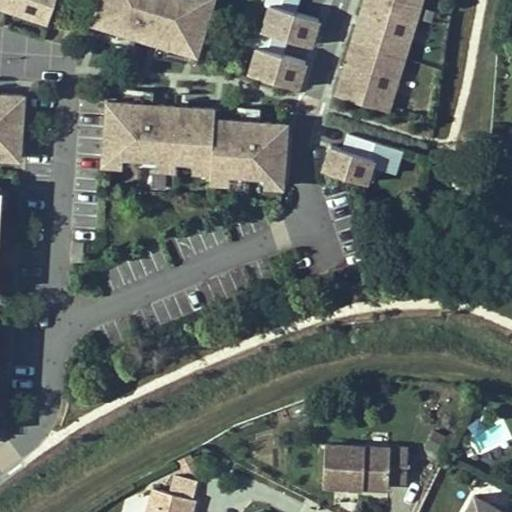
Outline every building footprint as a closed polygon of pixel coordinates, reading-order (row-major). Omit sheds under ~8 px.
[(0,0),(50,15),(55,0),(0,0)] [(197,57),(214,0),(196,0),(196,2),(189,0),(102,0),(94,26),(197,57)] [(298,0),(264,0),(246,69),(300,83),(309,47),(311,48),(322,6),(298,0)] [(425,0),(365,0),(335,98),(390,115),(425,0)] [(0,155),(19,157),(24,82),(0,79),(0,155)] [(282,185),(286,123),(258,121),(259,107),(228,105),(227,119),(214,118),(215,108),(206,108),(207,94),(175,92),(174,105),(151,104),(152,90),(121,88),(120,102),(107,101),(102,163),(122,164),(123,154),(153,157),(152,167),(177,168),(178,158),(193,160),(193,170),(208,171),(207,181),(237,182),(238,172),(258,174),(257,184),(282,185)] [(330,145),(323,169),(361,181),(367,160),(391,168),(397,148),(350,133),(345,149),(330,145)] [(434,430),(426,446),(436,452),(445,436),(434,430)] [(406,481),(408,448),(325,443),(322,484),(388,487),(388,480),(406,481)] [(179,460),(184,471),(196,466),(190,455),(179,460)] [(191,511),(195,499),(154,487),(146,511),(191,511)] [(504,511),(474,494),(463,511),(504,511)]
